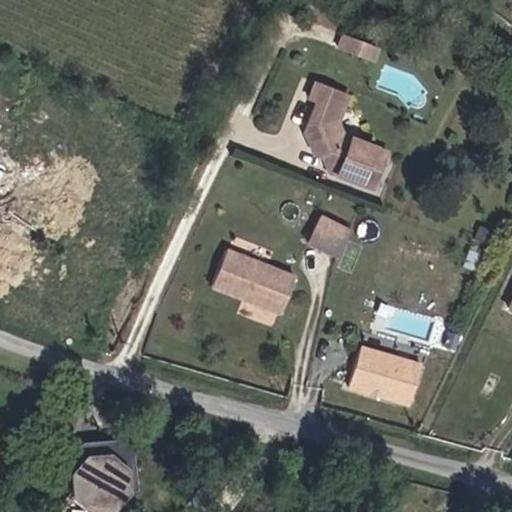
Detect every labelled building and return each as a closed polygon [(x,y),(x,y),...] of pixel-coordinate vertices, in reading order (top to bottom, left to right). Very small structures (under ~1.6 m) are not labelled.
[(511,26),(497,16),(486,33),(511,48),(511,26)] [(353,93),(317,80),(310,97),(317,101),(308,125),(320,154),(326,156),(339,175),(377,190),(394,149),(347,133),(343,116),(353,93)] [(357,229),(323,213),(309,242),(344,258),(357,229)] [(299,273),(228,247),(214,288),(248,301),(285,313),(299,273)] [(426,360),(362,343),(355,384),(415,403),(426,360)] [(144,479),(152,477),(142,429),(96,439),(82,464),(89,468),(93,491),(111,501),(134,497),(144,479)]
